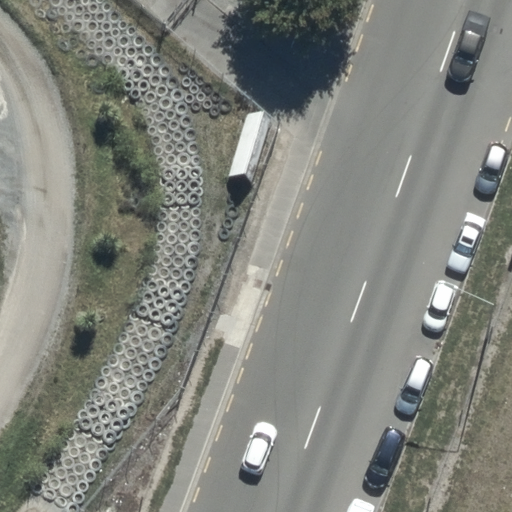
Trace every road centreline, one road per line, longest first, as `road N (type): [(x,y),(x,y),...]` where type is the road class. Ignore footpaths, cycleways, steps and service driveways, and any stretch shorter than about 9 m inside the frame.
road 1 (track): [(42,511),(99,431),(133,353),(169,202),(154,108),(112,41),(63,0)]
road 2 (unclassified): [(460,0),(279,511)]
road 3 (track): [(0,227),(13,279),(0,346)]
